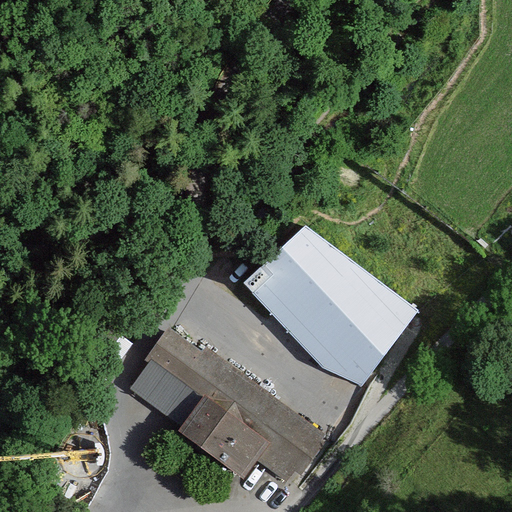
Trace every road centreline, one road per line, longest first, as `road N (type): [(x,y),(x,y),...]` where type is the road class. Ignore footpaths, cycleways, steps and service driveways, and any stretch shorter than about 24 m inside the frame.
road 1 (unclassified): [(118,511),(140,489),(120,410),(125,371),(183,290),(198,251),(198,211)]
road 2 (track): [(282,500),(323,471),(366,414),(511,275)]
